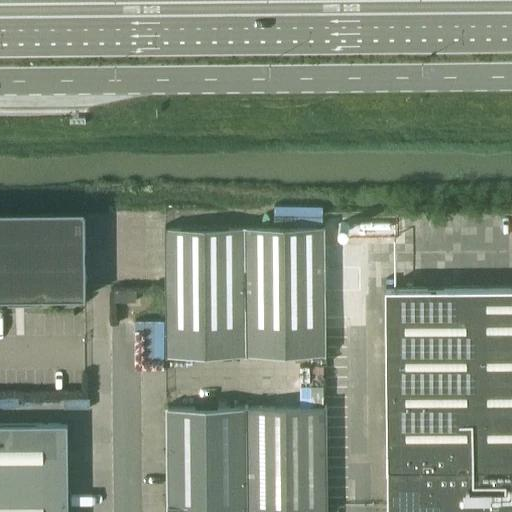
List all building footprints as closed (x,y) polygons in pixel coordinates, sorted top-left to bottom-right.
[(0,296),(8,296),(8,303),(7,303),(7,305),(30,304),(30,303),(30,296),(83,296),(83,297),(85,297),(84,220),(82,220),(0,220),(0,296)] [(245,224),(165,225),(166,323),(166,355),(246,354),(326,353),(326,291),(325,224),(325,223),(245,224)] [(511,511),(511,284),(385,286),(387,448),(386,448),(386,511),(511,511)] [(136,301),(136,289),(114,289),(114,301),(136,301)] [(327,511),(327,403),(166,405),(167,511),(327,511)] [(0,511),(68,511),(68,422),(0,422),(0,511)]
